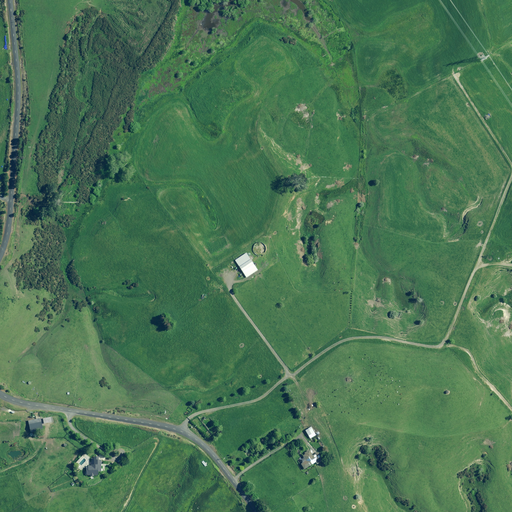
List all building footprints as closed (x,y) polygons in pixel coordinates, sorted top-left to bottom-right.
[(257,270),(246,253),(235,260),(246,277),(257,270)] [(43,430),(40,418),(28,421),(30,432),(43,430)] [(316,435),(311,427),(305,430),(310,438),(316,435)] [(303,456),(303,457),(300,460),(302,463),(300,464),(304,469),(316,461),(309,450),(304,453),(305,454),(303,456)] [(98,460),(98,456),(94,456),(94,464),(91,465),(91,466),(88,466),(88,467),(86,467),(86,475),(90,475),(90,476),(94,476),(94,475),(98,475),(98,472),(101,471),(101,460),(98,460)]
